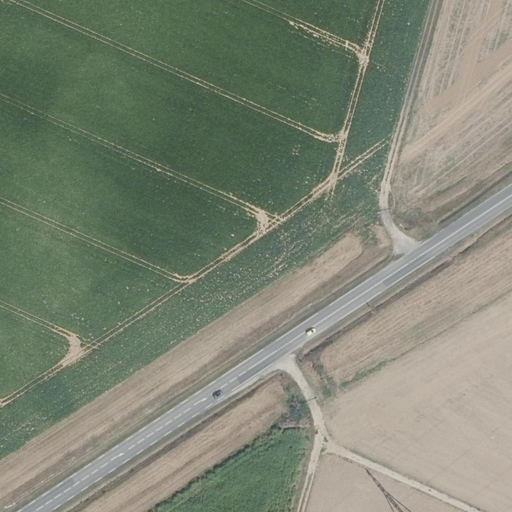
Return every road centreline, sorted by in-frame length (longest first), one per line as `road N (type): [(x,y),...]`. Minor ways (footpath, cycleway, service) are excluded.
road 1 (secondary): [(511,195),(34,511)]
road 2 (track): [(413,260),(382,201),(434,0)]
road 3 (track): [(276,350),(319,413),(318,441),(469,511)]
